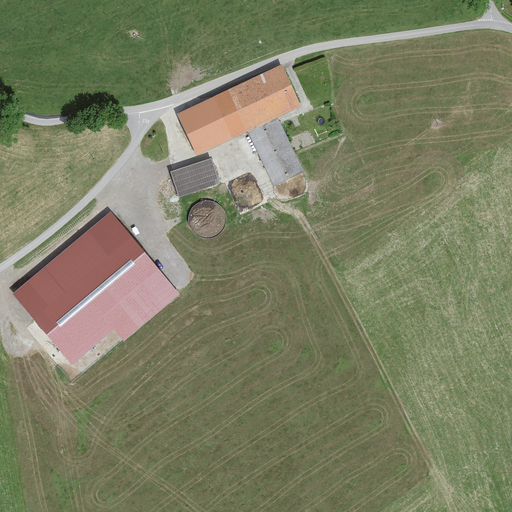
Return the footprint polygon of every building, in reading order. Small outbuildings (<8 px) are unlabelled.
[(272,64),(169,113),(189,155),(242,129),(274,114),(292,105),(272,64)] [(274,114),(242,129),(268,186),(301,171),(274,114)] [(204,154),(163,169),(173,197),(214,182),(204,154)] [(185,214),(185,221),(187,227),(191,232),(196,235),(203,237),(209,236),(214,233),(218,229),(221,224),(222,218),(221,212),(218,207),(214,203),(209,200),(203,199),(197,200),(191,203),(187,208),(185,214)] [(179,293),(110,212),(13,294),(73,365),(114,330),(123,341),(179,293)]
